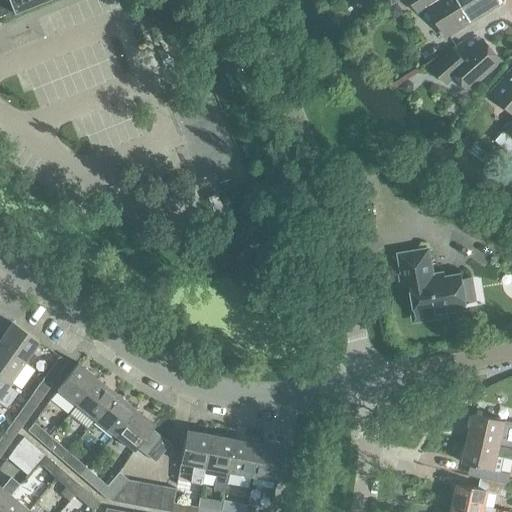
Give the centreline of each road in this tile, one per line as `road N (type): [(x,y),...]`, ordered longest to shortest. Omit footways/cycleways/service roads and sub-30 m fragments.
road 1 (residential): [(366,381),(295,113),(237,0)]
road 2 (unclassified): [(366,381),(236,394),(188,380),(158,368),(16,264)]
road 3 (unclassified): [(511,352),(366,381)]
road 4 (unclassified): [(363,511),(371,440),(366,381)]
